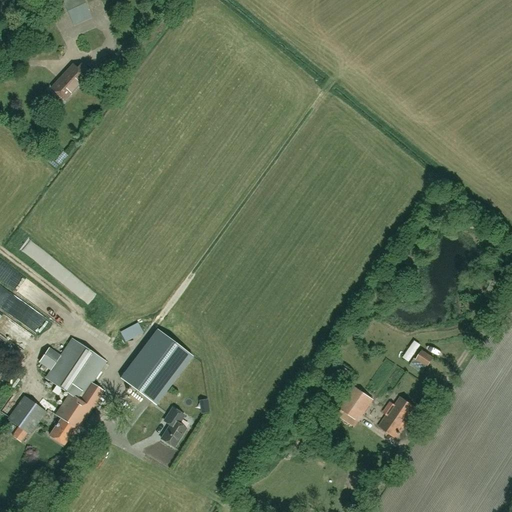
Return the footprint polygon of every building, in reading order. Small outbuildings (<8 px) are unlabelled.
[(82,0),(63,0),(75,26),(91,19),(82,0)] [(65,100),(90,72),(81,64),(77,68),(73,64),(51,88),(65,100)] [(0,267),(0,280),(29,300),(37,289),(2,265),(0,267)] [(9,292),(0,307),(11,314),(19,298),(9,292)] [(123,332),(127,340),(144,331),(140,323),(123,332)] [(156,405),(193,356),(157,329),(121,378),(156,405)] [(75,435),(77,433),(93,409),(104,391),(91,383),(106,362),(72,339),(61,356),(48,348),(39,362),(52,370),(46,378),(57,385),(53,392),(58,395),(63,389),(69,393),(55,414),(61,419),(50,435),(64,445),(72,433),(75,435)] [(427,368),(433,358),(422,350),(415,360),(427,368)] [(341,365),(329,381),(339,388),(351,372),(341,365)] [(413,368),(411,373),(421,377),(423,372),(413,368)] [(358,422),(373,400),(362,392),(363,392),(355,386),(339,408),(358,422)] [(8,419),(18,426),(12,435),(21,442),(27,433),(30,435),(47,412),(24,395),(8,419)] [(410,414),(415,407),(401,398),(395,406),(390,403),(384,412),(387,415),(379,426),(396,438),(412,415),(410,414)] [(179,423),(184,415),(173,408),(164,421),(170,424),(161,438),(174,447),(186,428),(179,423)] [(343,493),(349,485),(344,482),(339,490),(343,493)]
